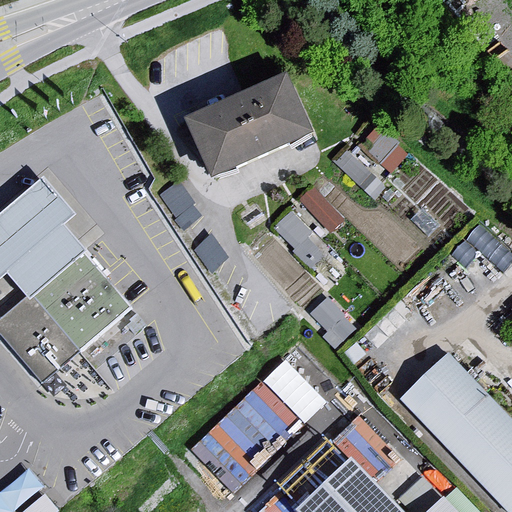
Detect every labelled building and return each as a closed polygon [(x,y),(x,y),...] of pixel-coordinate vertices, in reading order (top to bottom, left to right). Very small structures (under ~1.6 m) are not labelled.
[(286,81),(175,127),(205,185),(308,141),(286,81)] [(382,169),(355,143),(339,159),(367,185),(382,169)] [(317,183),(302,197),(333,231),(348,217),(317,183)] [(39,184),(0,217),(0,283),(3,282),(24,307),(0,327),(0,343),(40,390),(129,314),(62,232),(72,223),(39,184)] [(203,214),(188,186),(169,197),(184,224),(203,214)] [(277,224),(306,253),(321,238),(292,209),(277,224)] [(214,233),(198,246),(215,267),(231,254),(214,233)] [(337,343),(359,326),(333,293),(311,310),(337,343)] [(511,511),(511,430),(448,361),(397,407),(499,511),(511,511)] [(256,387),(193,447),(231,488),(272,450),(265,443),(288,421),(256,387)] [(29,462),(0,488),(0,511),(11,511),(46,481),(29,462)] [(472,511),(456,494),(442,506),(434,511),(384,511),(344,469),(299,511),(472,511)] [(174,471),(139,504),(146,511),(149,511),(183,480),(174,471)] [(26,511),(53,511),(61,506),(46,487),(22,506),(26,511)]
